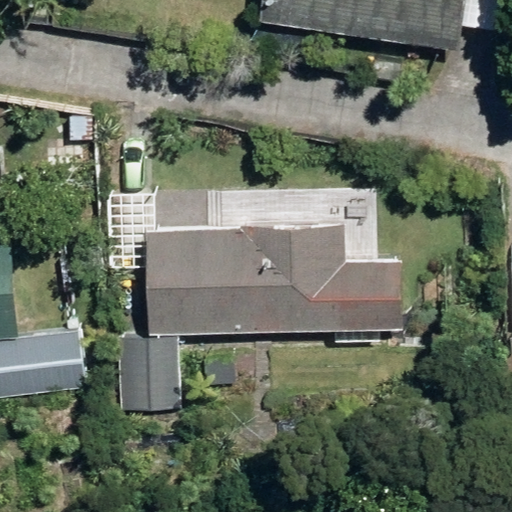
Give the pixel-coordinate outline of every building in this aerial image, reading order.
[(262,0),(261,11),(456,42),(462,0),(262,0)] [(141,220),(144,327),(331,326),(331,340),(375,340),(375,325),(402,325),(400,254),(346,255),(345,218),(141,220)] [(0,331),(13,330),(6,233),(0,232),(0,331)] [(13,330),(0,331),(0,384),(82,380),(80,327),(13,330)] [(176,333),(115,334),(116,420),(177,418),(176,333)]
